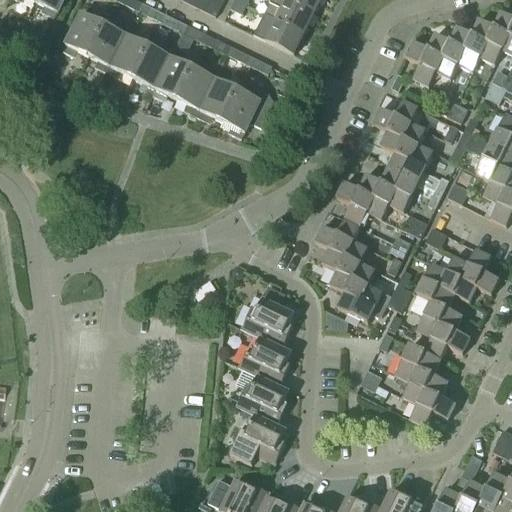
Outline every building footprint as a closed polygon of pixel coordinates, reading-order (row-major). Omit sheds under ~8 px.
[(37,0),(34,6),(45,11),(42,17),(55,23),(58,17),(66,0),(37,0)] [(126,0),(118,0),(116,5),(134,14),(138,6),(126,0)] [(185,0),(183,5),(194,11),(198,0),(185,0)] [(212,0),(198,0),(194,11),(204,16),(212,0)] [(212,0),(204,16),(215,21),(225,0),(212,0)] [(247,10),(252,0),(251,0),(237,0),(236,4),(247,10)] [(273,0),(270,7),(265,18),(277,24),(277,25),(305,38),(315,18),(287,4),(287,3),(281,0),(273,0)] [(281,0),(287,3),(287,4),(315,18),(323,0),(281,0)] [(242,20),(247,10),(236,4),(231,14),(242,20)] [(142,8),(138,16),(155,25),(159,16),(142,8)] [(104,29),(108,21),(100,17),(97,18),(94,24),(81,18),(65,50),(66,50),(63,56),(69,60),(72,53),(88,61),(104,29)] [(511,60),(511,22),(501,17),(493,32),(509,40),(501,55),(502,55),(511,60)] [(265,18),(254,40),(294,60),(305,38),(277,25),(277,24),(265,18)] [(164,19),(160,27),(182,38),(187,30),(164,19)] [(494,70),(502,55),(501,55),(509,40),(493,32),(479,24),(471,39),(471,40),(487,47),(479,62),(480,63),(494,70)] [(107,78),(126,40),(104,29),(88,61),(103,69),(100,75),(107,78)] [(187,30),(182,38),(205,49),(209,41),(187,30)] [(472,77),(480,63),(479,62),(487,47),(471,40),(471,39),(457,32),(449,47),(465,55),(457,70),(458,70),(472,77)] [(450,85),(458,70),(457,70),(465,55),(449,47),(435,39),(427,54),(443,62),(435,77),(436,78),(450,85)] [(148,51),(126,40),(107,78),(120,84),(123,78),(133,83),(148,51)] [(209,41),(205,49),(227,60),(231,52),(209,41)] [(429,92),(436,78),(435,77),(443,62),(427,54),(413,47),(405,62),(420,70),(413,85),(429,92)] [(152,100),(171,62),(148,51),(133,83),(148,91),(145,97),(152,100)] [(231,52),(227,60),(245,69),(250,61),(231,52)] [(177,105),(193,73),(171,62),(152,100),(158,103),(161,97),(177,105)] [(267,80),(272,72),(253,63),(249,71),(267,80)] [(196,122),(215,84),(193,73),(177,105),(193,112),(189,119),(196,122)] [(396,97),(403,83),(396,79),(389,94),(396,97)] [(222,127),(238,95),(215,84),(196,122),(203,125),(206,119),(222,127)] [(511,98),(511,89),(505,86),(502,93),(506,95),(511,98)] [(502,102),(506,95),(502,93),(492,88),(488,95),(502,102)] [(247,99),(238,95),(222,127),(231,131),(228,138),(241,144),(244,138),(250,127),(252,127),(261,132),(273,107),(272,102),(254,93),(249,95),(247,99)] [(499,110),(502,102),(488,95),(484,103),(499,110)] [(443,120),(450,106),(442,102),(435,116),(443,120)] [(379,115),(372,129),(387,137),(387,136),(402,144),(410,129),(411,129),(418,114),(402,106),(395,121),(380,114),(379,115)] [(453,125),(460,111),(453,107),(446,122),(453,125)] [(461,129),(468,115),(460,111),(453,125),(461,129)] [(511,160),(511,123),(505,120),(490,150),(511,160)] [(471,141),(478,126),(470,123),(463,137),(471,141)] [(387,137),(379,151),(395,159),(395,158),(410,166),(417,151),(418,151),(425,136),(411,129),(410,129),(402,144),(387,136),(387,137)] [(451,148),(458,134),(451,130),(444,145),(451,148)] [(511,160),(490,150),(471,141),(463,137),(457,151),(464,154),(465,153),(484,162),(475,180),(490,187),(491,188),(498,172),(511,179),(511,160)] [(395,159),(388,173),(418,188),(433,158),(418,151),(417,151),(410,166),(395,158),(395,159)] [(457,168),(464,154),(457,151),(450,165),(457,168)] [(511,179),(498,172),(491,188),(490,187),(483,202),(498,209),(498,210),(506,194),(511,197),(511,179)] [(381,187),(380,188),(396,195),(388,210),(389,211),(404,218),(418,188),(388,173),(381,187)] [(355,184),(351,191),(358,195),(373,202),(366,218),(367,218),(381,225),(389,211),(388,210),(396,195),(380,188),(381,187),(366,180),(362,187),(355,184)] [(442,200),(449,186),(441,182),(434,196),(442,200)] [(344,187),(336,203),(351,210),(344,225),(360,232),(367,218),(366,218),(373,202),(358,195),(351,191),(344,187)] [(454,206),(461,192),(454,188),(447,203),(454,206)] [(462,210),(469,196),(461,192),(454,206),(462,210)] [(511,197),(506,194),(498,210),(498,209),(490,224),(506,232),(511,219),(511,197)] [(435,214),(442,200),(434,196),(427,210),(435,214)] [(322,231),(314,247),(329,254),(345,261),(352,246),(353,247),(360,232),(344,225),(337,239),(322,231)] [(420,243),(424,236),(410,229),(406,237),(420,243)] [(439,255),(439,254),(432,251),(439,237),(432,233),(425,247),(439,255)] [(439,254),(446,240),(439,237),(432,251),(439,254)] [(407,256),(411,248),(396,241),(393,249),(407,256)] [(329,254),(322,269),(336,276),(337,276),(352,283),(360,268),(367,254),(353,247),(352,246),(345,261),(329,254)] [(403,263),(407,256),(393,249),(389,256),(403,263)] [(491,300),(499,284),(484,277),(491,262),(475,255),(468,269),(468,270),(461,285),(477,292),(476,293),(491,300)] [(469,308),(476,293),(477,292),(461,285),(468,270),(468,269),(453,262),(446,277),(447,277),(439,292),(454,300),(469,308)] [(395,281),(402,267),(394,263),(387,277),(395,281)] [(336,276),(329,291),(344,298),(360,305),(367,290),(368,290),(375,276),(360,268),(352,283),(337,276),(336,276)] [(447,314),(454,300),(439,292),(447,277),(446,277),(431,270),(416,300),(431,307),(447,314)] [(233,275),(232,279),(234,283),(238,284),(242,281),(243,277),(240,274),(236,273),(233,275)] [(398,288),(397,290),(404,293),(405,293),(411,280),(404,276),(398,288)] [(344,298),(337,313),(367,328),(372,319),(378,322),(381,321),(387,311),(401,318),(404,311),(397,307),(390,303),(391,302),(382,298),(368,290),(367,290),(360,305),(344,298)] [(391,302),(390,303),(397,307),(404,293),(397,290),(391,302)] [(241,334),(260,343),(282,353),(292,332),(288,330),(293,318),(279,311),(285,299),(267,291),(261,303),(263,303),(257,315),(252,312),(241,334)] [(404,293),(397,307),(404,311),(411,297),(405,293),(404,293)] [(447,314),(431,307),(417,337),(431,344),(432,344),(439,329),(455,336),(462,321),(447,314)] [(395,338),(402,323),(395,320),(387,334),(395,338)] [(455,336),(439,329),(432,344),(431,344),(424,358),(440,366),(447,351),(462,359),(470,343),(455,336)] [(386,357),(393,342),(385,338),(378,353),(386,357)] [(282,353),(260,343),(255,354),(249,351),(238,373),(257,382),(279,392),(290,371),(285,368),(291,357),(282,353)] [(433,380),(440,366),(424,358),(410,350),(395,381),(409,388),(410,388),(417,373),(433,380)] [(440,403),(441,402),(448,387),(433,380),(417,373),(410,388),(409,388),(402,403),(417,410),(425,395),(440,403)] [(378,390),(381,383),(367,376),(364,383),(378,390)] [(279,392),(257,382),(252,392),(247,390),(239,406),(236,412),(255,421),(255,420),(277,431),(277,430),(287,409),(283,407),(288,396),(279,392)] [(374,397),(378,390),(364,383),(360,390),(374,397)] [(440,403),(425,395),(417,410),(409,425),(425,432),(433,418),(448,425),(455,409),(441,402),(440,403)] [(228,402),(226,407),(236,412),(239,406),(228,402)] [(255,420),(255,421),(250,431),(244,429),(229,460),(251,470),(255,461),(274,470),(285,448),(280,446),(286,435),(277,430),(277,431),(255,420)] [(502,461),(511,441),(511,439),(502,435),(492,457),(502,461)] [(511,466),(511,465),(511,441),(502,461),(511,466)] [(472,460),(460,481),(452,497),(445,494),(436,511),(456,511),(462,502),(461,502),(469,486),(471,487),(482,465),(472,460)] [(511,511),(511,507),(502,502),(510,486),(509,485),(493,477),(485,494),(486,494),(478,510),(480,511),(511,511)] [(511,507),(511,480),(509,485),(510,486),(502,502),(511,507)] [(218,485),(207,508),(215,511),(262,511),(267,503),(269,498),(247,488),(245,492),(234,487),(232,491),(218,485)] [(480,511),(478,510),(486,494),(485,494),(471,487),(469,486),(461,502),(462,502),(456,511),(480,511)] [(401,501),(390,496),(381,511),(422,511),(425,507),(403,497),(401,501)] [(358,508),(347,502),(341,511),(378,511),(360,503),(358,508)] [(278,508),(267,503),(262,511),(297,511),(280,503),(278,508)]
